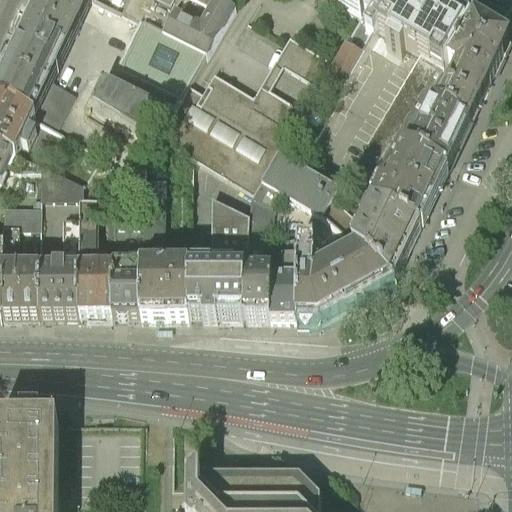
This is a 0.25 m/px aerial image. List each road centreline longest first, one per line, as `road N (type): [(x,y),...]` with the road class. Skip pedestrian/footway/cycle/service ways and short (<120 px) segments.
road 1 (primary): [(0,366),(261,385)]
road 2 (primary): [(261,385),(343,424),(446,440),(511,436)]
road 3 (primary): [(511,255),(464,313),(401,358)]
road 4 (primary): [(401,358),(351,375),(261,385)]
